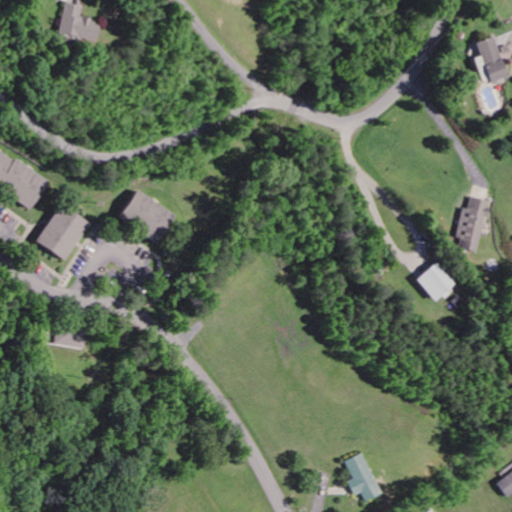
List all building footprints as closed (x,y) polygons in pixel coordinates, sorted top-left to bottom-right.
[(79,8),(63,4),(56,37),(92,45),(97,23),(77,18),(79,8)] [(473,44),(478,57),(472,60),(480,82),(486,80),(488,84),(506,77),(492,37),(473,44)] [(48,183),(0,151),(0,191),(30,211),(48,183)] [(174,218),(138,191),(118,218),(155,244),(174,218)] [(484,218),(487,218),(491,203),(470,198),(467,211),(461,209),(454,240),(458,241),(456,249),(476,254),(484,218)] [(88,224),(59,206),(36,244),(65,262),(88,224)] [(432,303),(441,296),(444,299),(455,290),(434,264),(414,281),(432,303)] [(57,327),(55,346),(82,349),(84,330),(57,327)] [(346,462),(354,480),(349,483),(355,497),(361,494),(365,503),(382,496),(364,454),(346,462)] [(507,499),(511,495),(511,472),(496,485),(507,499)]
